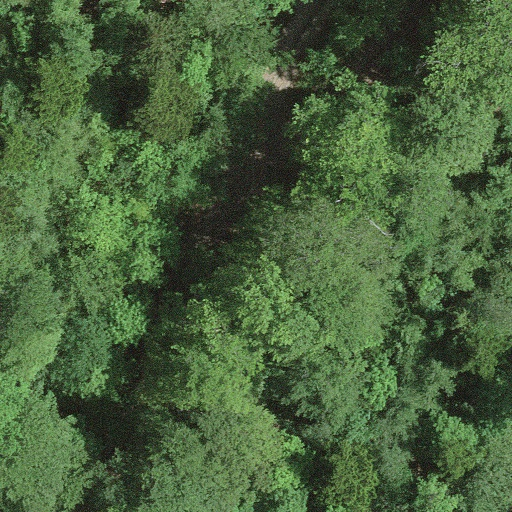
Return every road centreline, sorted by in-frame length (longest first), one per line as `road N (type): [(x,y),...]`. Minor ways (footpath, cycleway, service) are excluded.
road 1 (track): [(333,0),(272,99),(244,207),(86,511)]
road 2 (track): [(244,207),(392,32),(436,0)]
